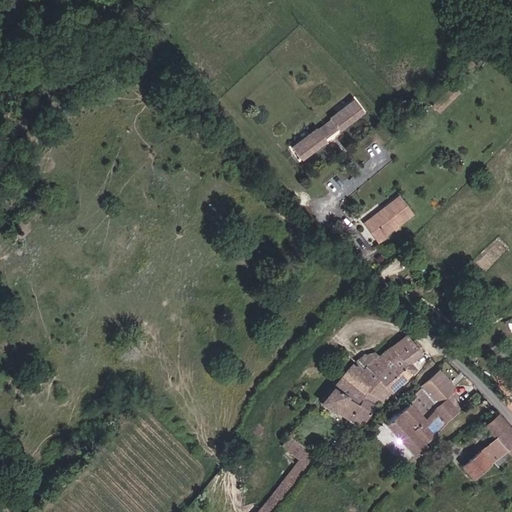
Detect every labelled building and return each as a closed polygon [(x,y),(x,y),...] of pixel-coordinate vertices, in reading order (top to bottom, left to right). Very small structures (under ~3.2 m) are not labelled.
[(449,88),(430,106),(437,113),(456,96),(449,88)] [(339,139),(364,119),(355,108),(330,127),(331,128),(319,138),(317,137),(293,156),(302,168),(327,149),(326,147),(338,137),(339,139)] [(364,223),(378,241),(411,217),(397,198),(364,223)] [(421,353),(406,336),(367,371),(357,365),(324,405),(349,425),(357,415),(366,421),(380,401),(383,403),(416,370),(411,364),(421,353)] [(444,398),(456,411),(463,404),(448,387),(450,384),(438,372),(420,390),(436,406),(444,398)] [(436,406),(420,390),(413,396),(415,398),(386,424),(416,457),(428,446),(428,439),(456,411),(444,398),(436,406)] [(510,452),(511,449),(511,432),(497,416),(484,428),(493,438),(463,468),(472,477),(479,470),(481,469),(491,460),(495,464),(502,458),(498,453),(505,448),(510,452)] [(347,432),(341,439),(347,446),(354,439),(347,432)]
